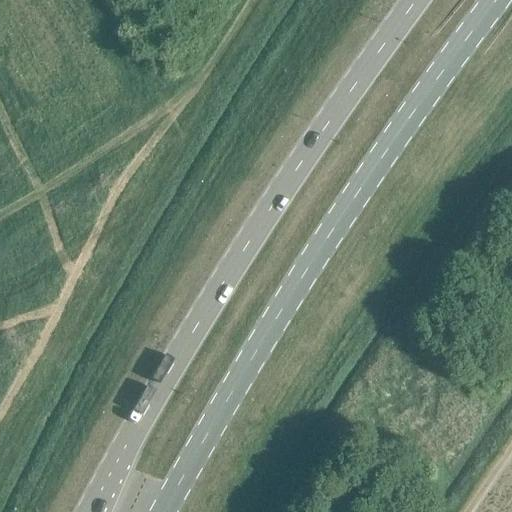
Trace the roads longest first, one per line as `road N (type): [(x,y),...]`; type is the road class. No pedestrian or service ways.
road 1 (trunk): [(164,511),(354,196),(495,0)]
road 2 (trunk): [(415,0),(223,281),(88,511)]
